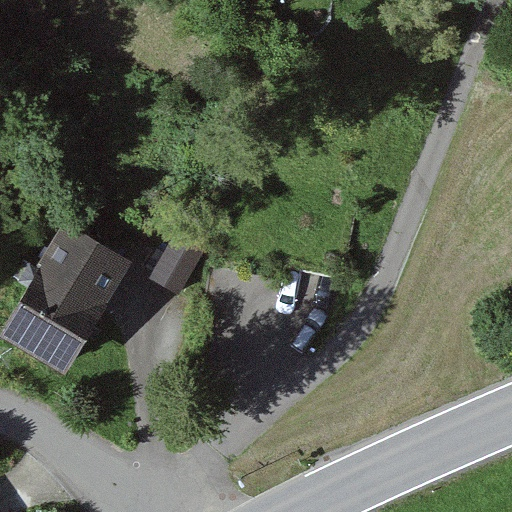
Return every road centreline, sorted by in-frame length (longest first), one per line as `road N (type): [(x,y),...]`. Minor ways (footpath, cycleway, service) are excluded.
road 1 (tertiary): [(301,511),(511,417)]
road 2 (residential): [(148,511),(33,413),(0,402)]
